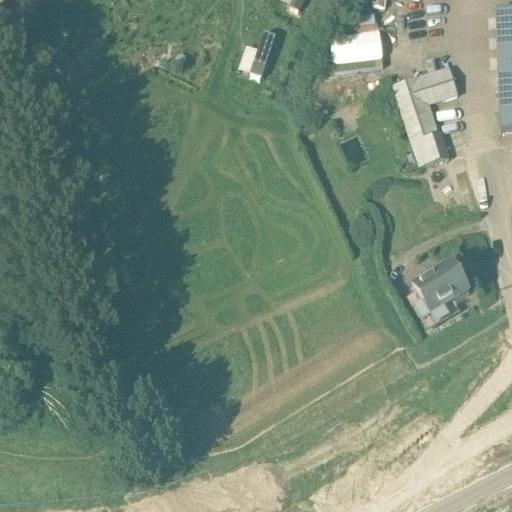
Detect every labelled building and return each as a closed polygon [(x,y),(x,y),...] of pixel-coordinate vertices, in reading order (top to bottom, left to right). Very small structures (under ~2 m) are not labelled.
[(295,0),(289,10),(298,16),(307,0),(295,0)] [(511,135),(511,13),(495,14),(499,136),(511,135)] [(308,78),(322,115),(363,99),(359,89),(345,94),(335,68),(308,78)] [(457,99),(449,74),(393,91),(401,117),(428,109),(457,99)] [(436,138),(428,109),(401,117),(419,173),(448,164),(439,137),(436,138)] [(431,322),(470,298),(451,268),(413,292),(431,322)]
